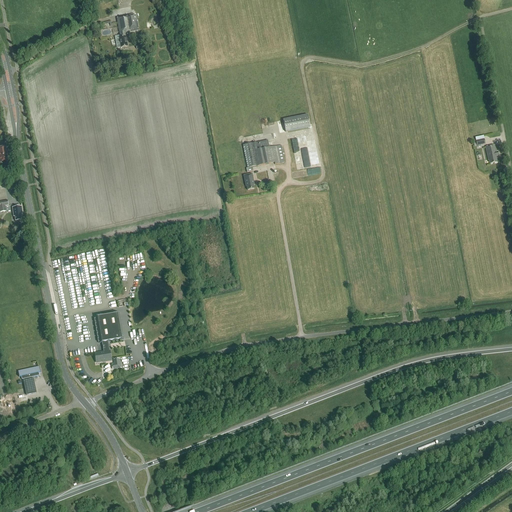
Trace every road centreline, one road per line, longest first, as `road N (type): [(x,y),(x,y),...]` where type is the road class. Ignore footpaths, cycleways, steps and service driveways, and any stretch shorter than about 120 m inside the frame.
road 1 (track): [(301,337),(277,199),(283,184),(323,173),(303,61),(374,62),(479,16)]
road 2 (unclassified): [(87,406),(242,346),(511,311)]
road 3 (motorway): [(511,349),(405,366),(127,472)]
road 4 (motorway): [(511,391),(197,511)]
road 5 (primary): [(82,399),(60,361),(9,87)]
road 6 (motorway): [(249,511),(511,411)]
road 7 (track): [(511,229),(502,180),(508,160),(479,16)]
